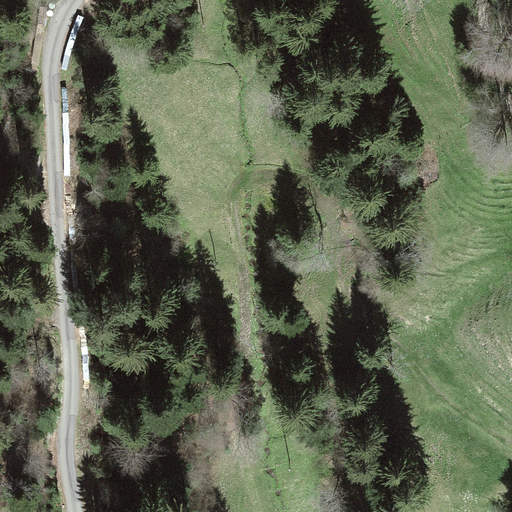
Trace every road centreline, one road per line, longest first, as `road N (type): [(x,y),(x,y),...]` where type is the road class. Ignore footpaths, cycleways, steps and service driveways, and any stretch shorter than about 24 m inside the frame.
road 1 (track): [(258,511),(238,411),(245,297),(234,211),(236,186),(256,176),(312,185),(329,208),(343,295),(441,401),(511,444)]
road 2 (track): [(75,0),(54,42),(50,76),(74,511)]
